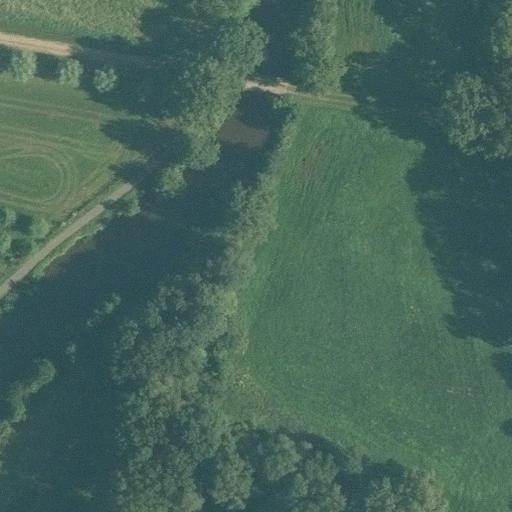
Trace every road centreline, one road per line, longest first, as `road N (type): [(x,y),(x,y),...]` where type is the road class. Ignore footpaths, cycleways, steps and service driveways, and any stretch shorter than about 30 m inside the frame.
road 1 (track): [(511,134),(219,81)]
road 2 (track): [(0,42),(219,81)]
